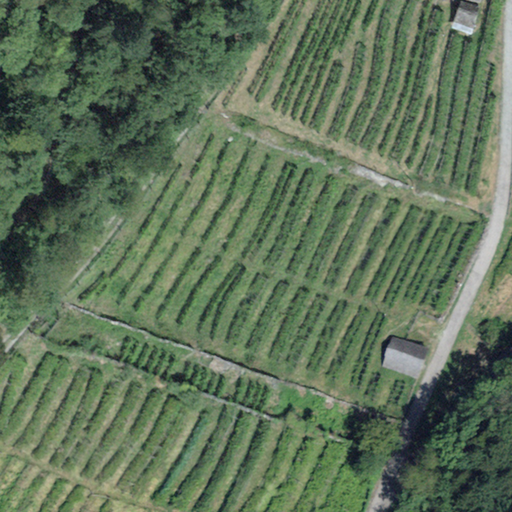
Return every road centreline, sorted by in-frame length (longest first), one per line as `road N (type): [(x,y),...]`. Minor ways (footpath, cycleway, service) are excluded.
road 1 (unclassified): [(511,10),(507,165),(490,240),(375,511)]
road 2 (track): [(0,352),(99,241),(274,0)]
road 3 (track): [(88,0),(56,90),(45,178),(0,246)]
road 4 (unclassified): [(511,359),(439,428),(378,511)]
